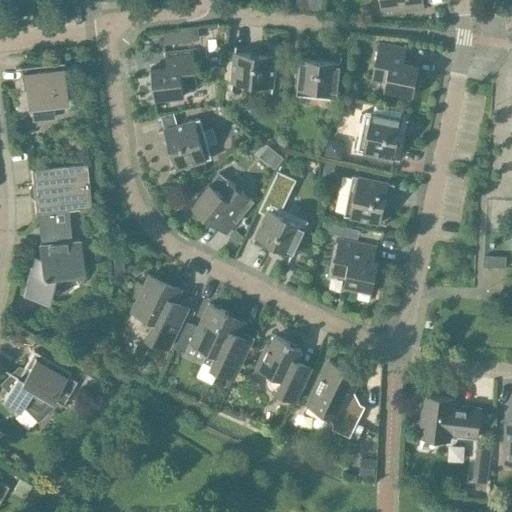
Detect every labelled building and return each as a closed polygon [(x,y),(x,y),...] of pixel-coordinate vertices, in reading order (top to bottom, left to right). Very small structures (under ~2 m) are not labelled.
[(379,0),(381,14),(425,9),(423,0),(379,0)] [(197,28),(163,31),(164,43),(198,39),(197,28)] [(384,89),(413,95),(418,69),(403,66),(407,48),(379,43),(372,77),(386,80),(384,89)] [(166,64),(151,65),(155,99),(184,95),(183,85),(197,84),(193,49),(165,52),(166,64)] [(231,82),(273,86),(276,55),(235,51),(231,82)] [(300,57),(296,94),(337,99),(341,62),(300,57)] [(74,91),(73,89),(73,84),(81,83),(81,82),(78,82),(76,65),(63,67),(63,62),(14,67),(15,69),(19,68),(22,89),(10,90),(10,92),(14,91),(16,110),(31,109),(32,118),(52,116),(52,111),(59,110),(61,110),(63,109),(65,107),(67,106),(69,104),(70,102),(71,100),(72,98),(73,96),(73,94),(74,91)] [(357,151),(394,158),(402,118),(366,110),(365,113),(361,112),(359,121),(363,122),(360,139),(355,138),(353,147),(358,148),(357,151)] [(176,168),(212,157),(200,118),(164,128),(176,168)] [(91,207),(86,163),(31,169),(32,186),(30,186),(31,196),(33,196),(35,213),(91,207)] [(308,220),(282,208),(296,179),(278,170),(259,208),(266,212),(255,236),(292,254),(308,220)] [(344,215),(380,223),(389,182),(352,174),(344,215)] [(191,205),(226,234),(254,200),(227,178),(218,189),(210,183),(191,205)] [(344,285),(372,291),(378,265),(373,264),(377,246),(339,238),(332,272),(346,275),(344,285)] [(67,277),(67,275),(67,272),(81,271),(79,240),(38,244),(40,259),(32,260),(23,295),(47,300),(50,287),(53,288),(55,288),(57,287),(59,287),(61,286),(62,285),(64,284),(65,282),(66,281),(67,279),(67,277)] [(505,267),(506,256),(484,255),(484,266),(505,267)] [(179,288),(149,274),(144,285),(137,282),(132,294),(138,297),(132,310),(144,316),(143,319),(145,324),(152,327),(147,338),(167,347),(184,312),(171,306),(179,288)] [(248,345),(237,340),(244,323),(224,314),(225,310),(209,303),(197,328),(187,322),(175,347),(186,352),(191,342),(207,349),(202,360),(220,368),(219,370),(233,376),(248,345)] [(268,387),(270,389),(295,401),(308,374),(293,367),(301,350),(289,344),(290,342),(275,334),(270,345),(267,344),(256,366),(270,373),(267,380),(267,383),(268,387)] [(76,381),(68,376),(70,371),(29,348),(28,349),(33,351),(18,377),(5,370),(4,371),(11,375),(2,383),(8,389),(3,399),(20,408),(23,403),(38,419),(56,401),(65,406),(66,404),(63,402),(76,381)] [(360,376),(329,360),(307,404),(338,419),(334,428),(349,435),(363,406),(349,399),(360,376)] [(425,395),(420,435),(449,439),(450,433),(477,436),(480,408),(454,404),(454,399),(425,395)] [(511,432),(505,432),(503,463),(511,463),(511,432)]
